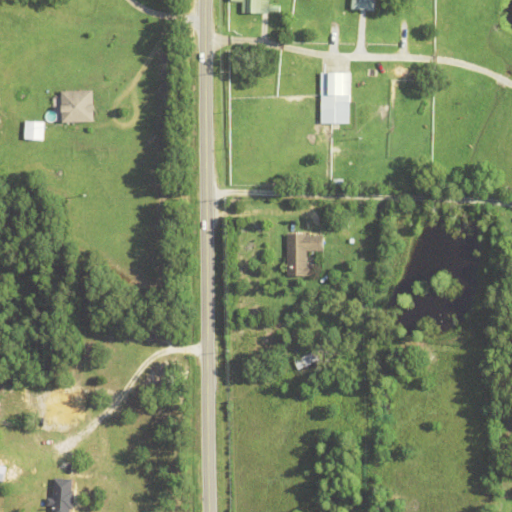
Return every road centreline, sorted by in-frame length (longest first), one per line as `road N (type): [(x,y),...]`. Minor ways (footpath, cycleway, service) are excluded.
road 1 (secondary): [(205,0),(210,511)]
road 2 (residential): [(206,192),(511,205)]
